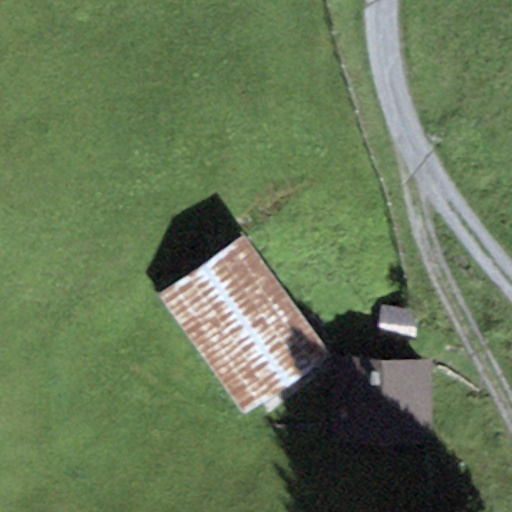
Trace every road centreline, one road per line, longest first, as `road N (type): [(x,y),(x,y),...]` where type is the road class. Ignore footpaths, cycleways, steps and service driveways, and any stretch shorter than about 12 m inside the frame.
road 1 (track): [(511,416),(423,243),(396,119)]
road 2 (track): [(382,0),(396,119),(469,233),(511,282)]
